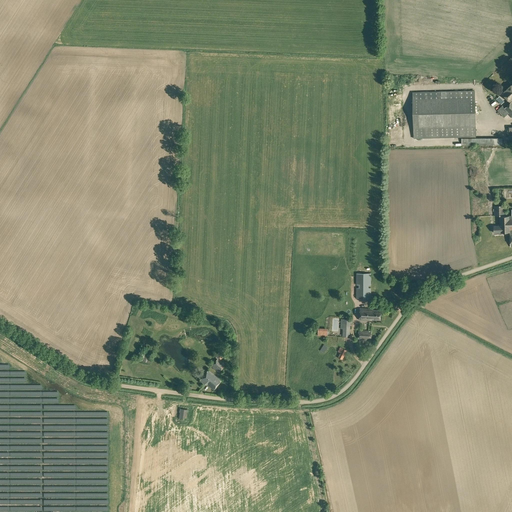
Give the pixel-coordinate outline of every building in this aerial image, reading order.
[(511,85),(506,90),(506,91),(503,94),(509,100),(497,110),(504,118),(508,113),(511,117),(511,85)] [(413,139),(476,137),(476,126),(475,91),(412,92),(413,139)] [(494,216),(505,216),(505,206),(494,206),(494,216)] [(511,216),(500,217),(500,226),(493,226),(494,233),(510,232),(510,247),(511,247),(511,216)] [(368,288),(368,285),(371,285),(371,273),(357,273),(357,285),(358,285),(358,288),(357,288),(356,298),(371,298),(371,288),(368,288)] [(381,320),(381,310),(373,310),(373,309),(360,308),(359,320),(372,321),(372,320),(381,320)] [(352,324),(352,319),(351,319),(341,319),(341,323),(341,329),(343,329),(343,336),(350,337),(350,324),(352,324)] [(327,336),(328,335),(328,328),(318,328),(318,336),(327,336)] [(371,341),(371,331),(359,330),(358,340),(371,341)] [(343,360),(347,350),(340,347),(338,352),(340,353),(338,357),(343,360)] [(150,363),(151,361),(151,360),(148,359),(150,351),(143,349),(140,360),(150,363)] [(218,372),(225,364),(220,360),(224,354),(226,352),(221,349),(215,357),(217,359),(211,366),(218,372)] [(213,390),(221,381),(208,370),(200,380),(205,384),(205,383),(206,384),(207,384),(213,390)]
